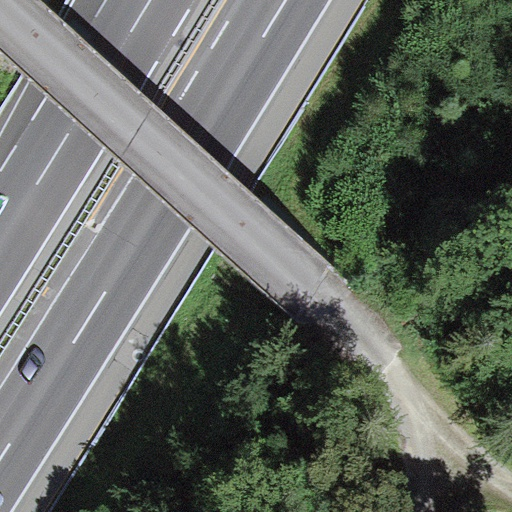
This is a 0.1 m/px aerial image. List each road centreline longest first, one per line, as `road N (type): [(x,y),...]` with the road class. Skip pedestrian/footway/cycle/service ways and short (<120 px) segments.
road 1 (track): [(0,5),(315,292),(457,441),(511,485)]
road 2 (motorway): [(0,459),(286,0)]
road 3 (motorway): [(151,0),(0,243)]
